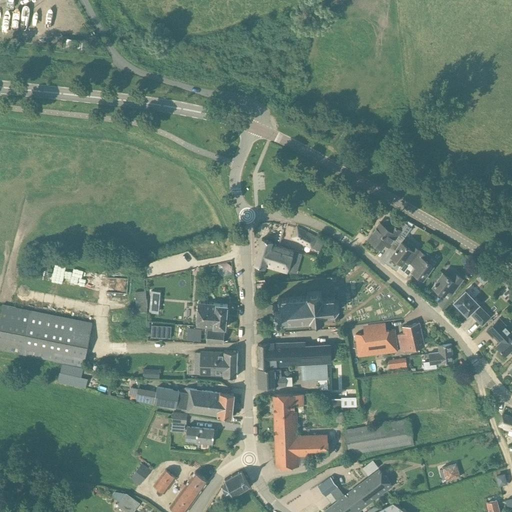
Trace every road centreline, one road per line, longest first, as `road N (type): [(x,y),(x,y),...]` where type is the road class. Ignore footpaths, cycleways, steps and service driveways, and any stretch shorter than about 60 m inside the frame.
road 1 (residential): [(246,216),(309,221),(341,239),(455,335),(511,404)]
road 2 (tertiary): [(511,270),(252,127)]
road 3 (tertiary): [(252,127),(158,104),(0,88)]
road 4 (unclassified): [(249,450),(246,216)]
road 5 (track): [(126,69),(0,56)]
